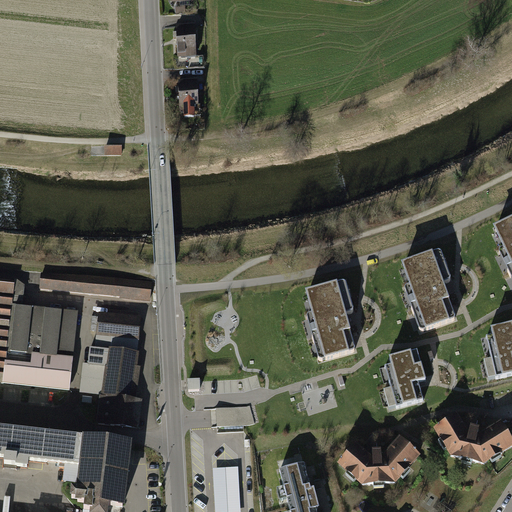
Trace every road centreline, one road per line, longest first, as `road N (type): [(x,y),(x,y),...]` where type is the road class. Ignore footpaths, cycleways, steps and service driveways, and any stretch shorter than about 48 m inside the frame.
road 1 (residential): [(151,0),(180,511)]
road 2 (track): [(158,137),(313,118),(511,26)]
road 3 (track): [(158,137),(88,142),(0,134)]
